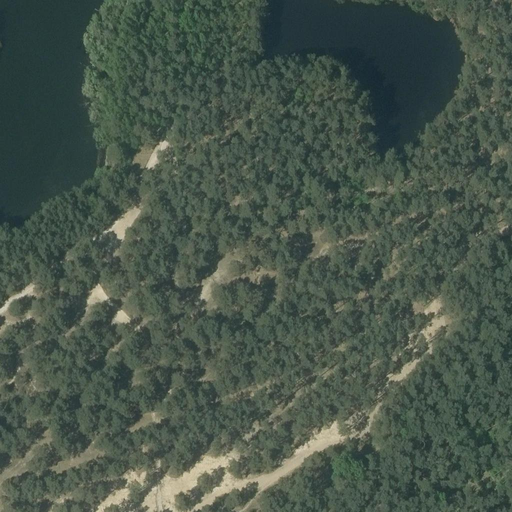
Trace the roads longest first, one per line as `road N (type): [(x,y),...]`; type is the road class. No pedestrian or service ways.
road 1 (track): [(374,188),(196,199),(177,190),(161,140)]
road 2 (track): [(161,140),(132,206),(0,306)]
road 3 (track): [(167,0),(171,115),(161,140)]
